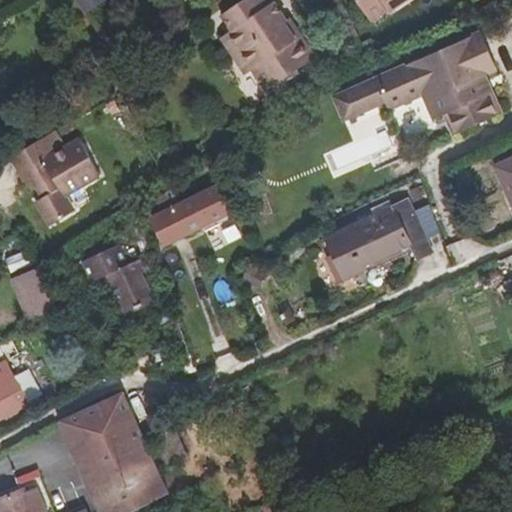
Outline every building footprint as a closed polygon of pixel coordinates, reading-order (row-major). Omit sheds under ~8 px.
[(74,0),(84,14),(106,0),(74,0)] [(275,2),(273,0),(244,0),(221,16),(232,31),(229,33),(240,50),(233,55),(246,75),(252,71),(267,92),(316,58),(290,18),(287,20),(275,2)] [(356,0),(372,22),(387,13),(383,7),(392,0),(356,0)] [(410,0),(392,0),(383,7),(387,13),(389,15),(410,0)] [(511,35),(511,10),(501,16),(511,35)] [(240,50),(229,33),(221,38),(233,55),(240,50)] [(479,35),(333,99),(343,121),(384,104),(387,111),(422,96),(433,121),(444,117),(451,113),(460,134),(499,116),(490,95),(483,99),(475,81),(495,71),(479,35)] [(475,81),(483,99),(490,95),(483,78),(475,81)] [(453,137),(460,134),(451,113),(444,117),(453,137)] [(101,177),(80,139),(65,147),(57,134),(12,161),(29,189),(34,186),(42,199),(36,202),(50,226),(75,211),(66,196),(101,177)] [(333,168),(362,156),(356,142),(327,154),(333,168)] [(511,159),(496,167),(511,200),(511,159)] [(166,244),(231,213),(218,187),(153,218),(166,244)] [(433,252),(407,198),(324,238),(345,281),(368,271),(365,265),(410,246),(417,260),(433,252)] [(129,265),(119,245),(84,262),(93,283),(108,276),(126,316),(156,302),(144,275),(138,261),(129,265)] [(147,272),(141,259),(138,261),(144,275),(147,272)] [(59,312),(42,267),(11,279),(28,324),(59,312)] [(77,305),(68,280),(56,284),(65,309),(77,305)] [(296,320),(290,307),(279,313),(285,325),(296,320)] [(0,420),(30,405),(8,364),(20,357),(13,345),(0,352),(0,420)] [(140,511),(171,498),(123,392),(60,421),(100,511),(140,511)] [(187,461),(173,430),(154,439),(168,471),(187,461)] [(28,491),(21,472),(14,474),(21,492),(24,490),(25,493),(28,491)] [(218,503),(210,484),(192,492),(200,510),(218,503)] [(47,511),(37,488),(28,491),(25,493),(24,490),(21,492),(0,500),(0,511),(88,511),(86,511),(47,511)] [(300,511),(292,495),(279,500),(264,507),(265,511),(300,511)]
